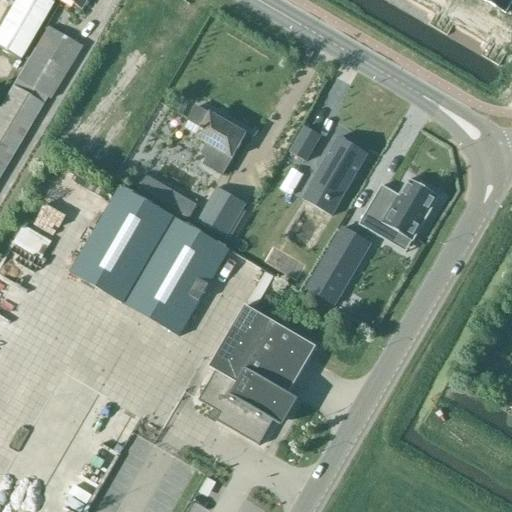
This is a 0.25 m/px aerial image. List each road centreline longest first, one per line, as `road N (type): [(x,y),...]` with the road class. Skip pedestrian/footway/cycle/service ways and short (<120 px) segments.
road 1 (unclassified): [(305,511),(485,201),(488,156)]
road 2 (unclassified): [(488,156),(432,101),(259,0)]
